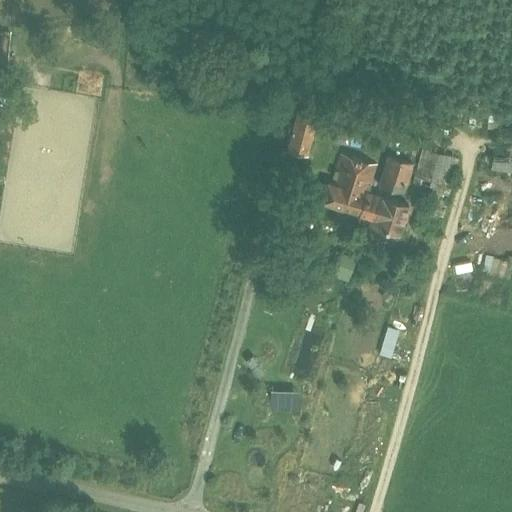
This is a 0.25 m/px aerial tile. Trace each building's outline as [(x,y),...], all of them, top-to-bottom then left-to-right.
[(504,120),(505,105),(492,104),(491,119),(504,120)] [(0,105),(0,161),(6,163),(15,108),(0,105)] [(368,136),(388,137),(390,110),(362,109),(361,128),(368,129),(368,136)] [(295,117),(285,152),(305,158),(315,123),(295,117)] [(318,130),(326,140),(339,130),(331,120),(318,130)] [(497,147),(497,169),(511,168),(511,136),(507,136),(507,147),(497,147)] [(424,218),(440,224),(458,157),(422,147),(408,200),(421,204),(424,193),(430,194),(424,218)] [(321,202),(361,215),(368,192),(377,165),(339,154),(331,181),(328,180),(321,202)] [(378,184),(404,192),(413,162),(387,154),(378,184)] [(408,204),(368,192),(361,215),(373,218),(371,224),(399,232),(408,204)] [(356,258),(343,253),(335,273),(349,278),(356,258)] [(388,323),(385,347),(399,349),(402,324),(388,323)]
